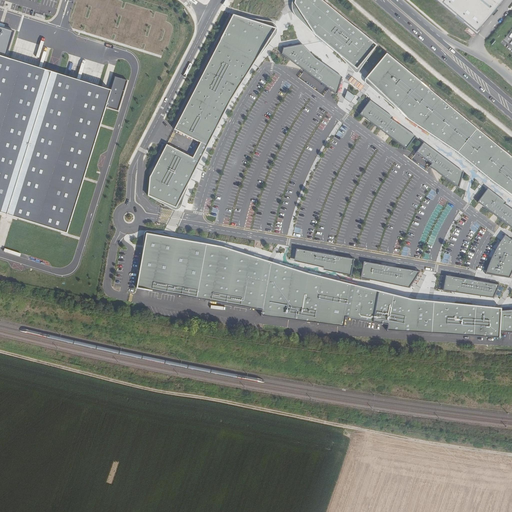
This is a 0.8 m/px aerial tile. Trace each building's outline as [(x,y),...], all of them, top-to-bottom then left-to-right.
[(377,46),(320,0),(294,0),(293,3),(314,36),(357,71),(377,46)] [(436,0),(477,33),(504,0),(436,0)] [(257,59),(276,29),(232,15),(220,40),(198,82),(174,130),(200,143),(192,158),(166,145),(149,177),(147,197),(176,209),(231,100),(257,59)] [(0,212),(67,234),(106,107),(118,111),(127,81),(115,78),(111,91),(6,59),(14,31),(0,27),(0,212)] [(302,45),(283,48),(281,54),(337,96),(342,78),(316,59),(302,45)] [(427,88),(386,54),(366,79),(408,120),(439,139),(458,115),(427,88)] [(355,97),(347,91),(344,98),(350,103),(355,97)] [(370,101),(359,115),(406,150),(415,137),(391,119),(393,117),(370,101)] [(511,158),(477,130),(458,115),(439,139),(458,153),(492,182),(511,196),(511,158)] [(424,143),(417,153),(431,164),(429,167),(459,189),(464,173),(424,143)] [(487,189),(478,202),(511,227),(511,209),(505,204),(506,203),(487,189)] [(511,311),(502,312),(501,309),(476,307),(413,301),(309,274),(221,247),(145,234),(136,290),(196,298),(262,310),(262,316),(343,327),(345,318),(388,326),(387,332),(431,334),(473,337),(500,339),(500,331),(511,332),(511,311)] [(490,262),(486,274),(509,279),(511,271),(511,240),(505,235),(499,244),(496,250),(490,262)] [(354,260),(296,249),(294,262),(323,269),(323,271),(351,277),(354,260)] [(414,282),(420,272),(364,262),(361,279),(405,288),(410,289),(414,282)] [(443,291),(494,299),(496,293),(500,295),(503,287),(500,285),(445,276),(443,291)]
